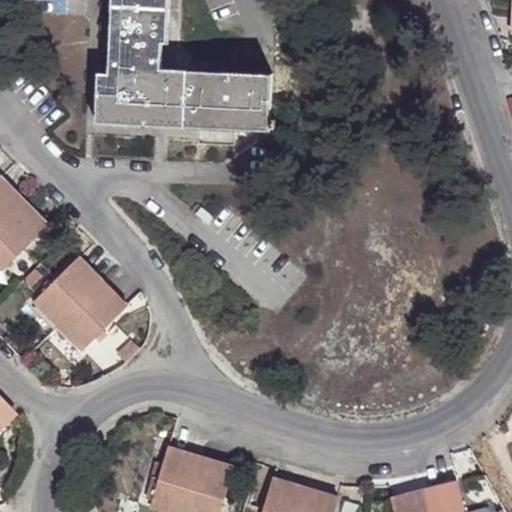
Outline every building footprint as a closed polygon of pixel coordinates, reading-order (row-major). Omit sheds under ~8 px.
[(121,0),(117,86),(105,85),(101,135),(273,147),(278,88),(164,80),(166,53),(173,54),(176,0),(121,0)] [(0,244),(25,269),(68,224),(20,175),(0,195),(0,244)] [(144,301),(143,299),(102,258),(58,302),(105,350),(145,309),(144,301)] [(0,456),(36,419),(0,384),(0,456)] [(236,511),(236,461),(169,461),(167,511),(236,511)] [(330,511),(336,494),(271,474),(260,511),(330,511)] [(465,511),(458,483),(394,498),(397,511),(465,511)]
